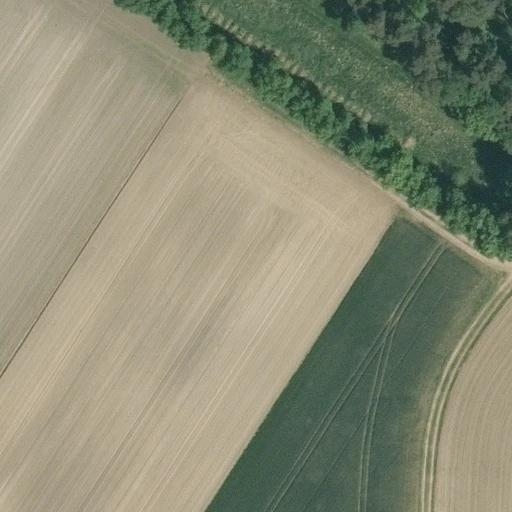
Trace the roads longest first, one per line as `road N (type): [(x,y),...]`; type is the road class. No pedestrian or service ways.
road 1 (track): [(504,268),(268,110)]
road 2 (track): [(511,257),(448,357),(421,428),(420,511)]
